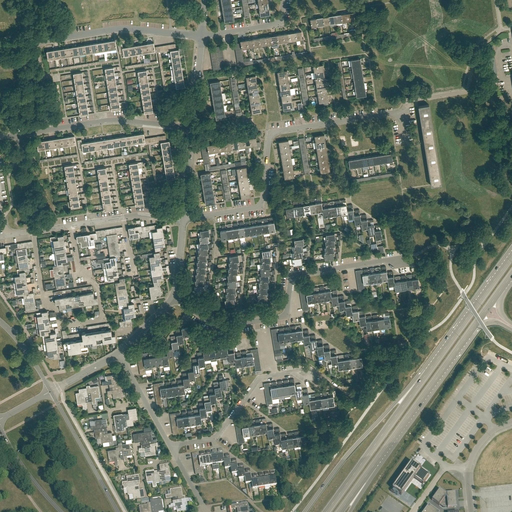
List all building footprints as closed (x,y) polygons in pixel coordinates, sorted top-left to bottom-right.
[(295,32),(296,40),(300,39),(300,44),(304,43),(303,38),(302,38),(301,31),(295,32)] [(130,55),(129,47),(123,48),(122,44),(118,45),(120,53),(123,53),(124,56),(130,55)] [(352,85),(354,84),(364,83),(363,77),(353,78),(354,82),(351,82),(352,85)] [(115,79),(107,80),(108,86),(116,85),(117,85),(119,84),(119,82),(122,82),(121,78),(115,79)] [(249,95),(259,94),(258,88),(248,89),(249,92),(245,93),(245,96),(249,95)] [(292,101),(282,102),(283,108),(284,111),(294,109),(294,107),(293,107),(292,101)] [(421,122),(431,121),(429,105),(418,106),(421,122)] [(423,138),(434,136),(431,121),(421,122),(423,138)] [(312,140),(313,143),(315,142),(325,141),(324,134),(314,136),(315,140),(312,140)] [(426,154),(436,152),(434,136),(423,138),(426,154)] [(257,142),(256,137),(249,138),(251,146),(257,145),(257,147),(261,147),(260,142),(257,142)] [(89,151),(88,142),(82,143),(81,140),(77,140),(79,149),(82,148),(83,152),(86,151),(89,151)] [(428,170),(439,168),(436,152),(426,154),(428,170)] [(439,168),(428,170),(431,186),(442,184),(439,168)] [(70,202),(67,202),(68,208),(71,208),(80,206),(79,200),(70,202)] [(141,226),(128,228),(129,233),(130,239),(133,238),(133,237),(139,236),(139,232),(142,231),(141,227),(141,226)] [(158,234),(163,233),(162,226),(157,227),(157,231),(154,231),(153,231),(154,238),(159,237),(158,234)] [(97,238),(97,237),(96,233),(83,235),(84,240),(87,240),(88,244),(94,243),(94,239),(97,238)] [(159,240),(164,239),(163,233),(158,234),(159,237),(154,238),(155,244),(159,243),(159,240)] [(113,244),(118,243),(116,234),(114,234),(111,235),(108,235),(107,235),(109,248),(114,247),(113,244)] [(59,243),(64,242),(63,235),(51,237),(51,241),(54,240),(55,246),(60,246),(59,243)] [(81,245),(88,244),(87,240),(84,240),(83,235),(77,237),(77,241),(81,241),(81,245)] [(159,243),(155,244),(156,251),(161,250),(160,247),(165,246),(164,239),(159,240),(159,243)] [(60,249),(65,248),(64,242),(59,243),(60,246),(55,246),(56,253),(61,252),(60,249)] [(115,257),(120,256),(118,243),(113,244),(114,247),(109,248),(110,257),(110,258),(115,257)] [(17,256),(14,256),(16,263),(18,263),(23,262),(23,259),(27,258),(26,248),(24,249),(21,249),(18,249),(16,250),(17,256)] [(61,255),(66,255),(65,248),(60,249),(61,252),(56,253),(57,259),(62,258),(61,255)] [(149,256),(150,256),(151,263),(156,262),(155,259),(160,258),(159,252),(154,252),(149,253),(149,256)] [(62,265),(70,264),(69,260),(68,261),(67,258),(66,258),(66,255),(61,255),(62,258),(57,259),(58,265),(58,266),(62,265)] [(116,263),(115,257),(110,258),(103,259),(104,262),(106,262),(107,268),(112,267),(111,264),(116,263)] [(24,271),(24,272),(29,271),(27,258),(23,259),(23,262),(18,263),(20,272),(24,271)] [(156,265),(161,264),(160,258),(155,259),(156,262),(151,263),(152,269),(157,268),(156,265)] [(112,267),(107,268),(108,274),(113,274),(112,270),(117,270),(116,263),(111,264),(112,267)] [(158,275),(157,272),(162,271),(167,270),(169,270),(169,265),(166,266),(166,267),(163,268),(163,269),(162,269),(161,264),(156,265),(157,268),(152,269),(150,269),(151,276),(153,276),(158,275)] [(58,266),(58,265),(53,266),(53,270),(50,270),(51,276),(54,276),(55,279),(60,278),(59,275),(64,275),(62,265),(58,266)] [(113,274),(108,274),(109,281),(114,280),(113,277),(118,276),(117,270),(112,270),(113,274)] [(25,278),(24,272),(24,271),(20,272),(20,275),(15,276),(16,283),(21,282),(21,279),(25,278)] [(158,278),(163,277),(162,271),(157,272),(158,275),(153,276),(154,282),(159,281),(158,278)] [(60,278),(55,279),(56,289),(66,288),(64,275),(59,275),(60,278)] [(155,288),(160,288),(159,281),(163,281),(163,277),(158,278),(159,281),(154,282),(154,283),(150,283),(151,286),(150,286),(151,292),(155,292),(155,288)] [(22,285),(26,284),(25,278),(21,279),(21,282),(16,283),(17,289),(22,288),(22,285)] [(122,292),(126,291),(124,278),(119,279),(120,282),(115,283),(117,296),(122,295),(122,292)] [(28,294),(33,293),(28,293),(26,284),(22,285),(22,288),(17,289),(19,295),(23,295),(24,298),(29,297),(28,294)] [(155,292),(151,292),(152,299),(157,298),(156,295),(161,294),(160,288),(155,288),(155,292)] [(128,304),(126,291),(122,292),(122,295),(117,296),(119,306),(124,305),(128,304)] [(29,297),(24,298),(26,311),(35,309),(33,293),(28,294),(29,297)] [(91,298),(91,303),(98,302),(97,297),(94,298),(93,293),(87,294),(87,299),(91,298)] [(85,304),(91,303),(91,298),(87,299),(87,294),(80,295),(81,300),(84,299),(85,304)] [(79,305),(85,304),(84,299),(81,300),(80,295),(74,296),(75,301),(78,301),(79,305)] [(72,306),(79,305),(78,301),(75,301),(74,296),(67,297),(68,302),(71,302),(72,306)] [(67,297),(61,298),(62,303),(65,303),(66,307),(66,311),(73,310),(72,306),(71,302),(68,302),(67,297)] [(59,308),(66,307),(65,303),(62,303),(61,298),(55,299),(55,304),(59,304),(59,308)] [(129,310),(134,310),(133,303),(128,304),(124,305),(125,314),(130,313),(129,310)] [(128,320),(131,320),(131,317),(135,316),(134,310),(129,310),(130,313),(125,314),(126,321),(128,320)] [(43,318),(48,318),(47,311),(42,312),(37,313),(39,322),(43,321),(43,318)] [(43,321),(39,322),(40,329),(44,328),(44,325),(49,324),(56,323),(56,320),(50,321),(49,320),(48,321),(48,318),(43,318),(43,321)] [(45,334),(55,333),(50,333),(49,324),(44,325),(44,328),(40,329),(41,335),(45,334)] [(105,331),(104,329),(101,329),(102,332),(85,334),(85,332),(81,333),(83,340),(77,341),(76,338),(73,339),(74,341),(63,343),(64,348),(68,347),(68,352),(88,349),(87,344),(116,339),(115,334),(112,335),(111,330),(105,331)] [(51,340),(56,339),(55,333),(45,334),(47,344),(52,343),(51,340)] [(57,345),(57,346),(62,345),(61,342),(58,343),(56,342),(56,339),(51,340),(52,343),(47,344),(48,350),(53,349),(52,346),(57,345)] [(59,358),(57,346),(57,345),(52,346),(53,349),(48,350),(49,357),(54,356),(54,359),(59,358)] [(152,369),(151,366),(150,358),(143,359),(144,359),(144,362),(145,365),(145,368),(145,370),(152,369)] [(114,386),(118,386),(122,385),(121,382),(119,382),(118,374),(106,376),(107,381),(102,381),(103,385),(114,383),(114,386)] [(219,378),(220,381),(220,387),(221,390),(227,389),(226,380),(222,380),(222,378),(223,377),(223,375),(218,375),(219,378)] [(214,385),(215,388),(215,394),(216,396),(216,399),(222,398),(221,390),(220,387),(217,387),(216,384),(218,384),(218,382),(213,382),(214,385)] [(86,386),(87,389),(87,393),(90,392),(92,404),(96,403),(95,398),(100,397),(98,386),(90,387),(89,385),(86,386)] [(122,385),(118,386),(118,389),(107,391),(107,394),(113,393),(114,398),(125,396),(123,388),(126,388),(125,385),(122,385)] [(276,387),(270,388),(270,389),(271,392),(271,395),(272,397),(272,399),(272,400),(273,403),(279,402),(278,398),(278,396),(276,387)] [(87,393),(87,389),(84,390),(83,388),(79,389),(79,392),(76,393),(77,404),(82,403),(83,409),(87,408),(85,397),(88,396),(87,393)] [(126,419),(127,426),(134,425),(133,420),(138,419),(136,408),(127,409),(129,418),(126,419)] [(127,426),(126,419),(123,420),(122,414),(113,415),(115,426),(120,425),(121,431),(125,430),(124,427),(127,427),(127,426)] [(95,425),(90,426),(91,429),(94,429),(94,432),(95,432),(101,431),(101,428),(107,427),(106,418),(95,420),(95,425)] [(101,431),(95,432),(96,438),(101,438),(102,442),(103,442),(103,446),(113,445),(113,444),(113,441),(113,440),(112,432),(108,433),(102,433),(102,431),(101,431)] [(138,433),(133,434),(134,439),(134,442),(138,442),(146,441),(146,444),(150,443),(153,443),(157,442),(156,439),(153,439),(152,440),(150,431),(138,433)] [(118,446),(119,450),(122,450),(124,461),(127,460),(127,455),(132,454),(130,443),(121,444),(121,442),(118,443),(118,445),(118,446)] [(150,446),(139,448),(139,451),(140,451),(141,456),(145,456),(157,454),(155,445),(157,445),(157,442),(153,443),(150,443),(150,446)] [(120,454),(119,450),(118,446),(118,445),(115,445),(115,447),(116,449),(107,450),(109,461),(114,461),(115,466),(119,465),(117,454),(120,454)] [(216,455),(210,456),(212,465),(213,470),(219,469),(218,464),(216,455)] [(157,473),(158,477),(159,483),(165,482),(165,477),(170,477),(168,464),(159,466),(160,473),(157,473)] [(408,467),(392,489),(400,495),(401,496),(413,479),(414,478),(414,479),(423,484),(423,483),(424,483),(429,475),(420,468),(419,469),(412,464),(410,468),(408,467)] [(159,483),(158,477),(155,477),(154,471),(145,472),(147,483),(152,483),(153,488),(156,487),(156,484),(159,484),(159,483)] [(122,483),(122,486),(123,486),(124,490),(126,489),(133,488),(133,485),(140,484),(139,475),(126,477),(127,482),(122,483)] [(126,489),(127,496),(132,495),(133,495),(133,500),(145,498),(143,489),(134,491),(134,488),(133,488),(126,489)] [(166,499),(177,498),(178,501),(188,499),(187,497),(185,497),(184,496),(182,497),(181,488),(170,490),(171,495),(165,496),(166,499)] [(440,490),(436,495),(433,499),(432,501),(434,502),(439,506),(439,505),(443,508),(446,494),(440,490)] [(443,508),(447,508),(454,507),(456,507),(456,505),(455,493),(446,494),(443,508)] [(150,500),(150,503),(151,507),(154,507),(154,511),(159,511),(163,511),(161,500),(153,501),(153,499),(150,500)] [(188,499),(178,501),(177,501),(178,504),(170,505),(171,509),(176,508),(176,511),(180,511),(188,511),(187,503),(189,502),(191,502),(190,499),(188,499)] [(148,511),(151,511),(151,507),(150,503),(147,504),(147,505),(139,506),(139,511),(148,511)] [(237,511),(248,511),(249,511),(247,503),(231,506),(231,509),(237,508),(237,511)]
